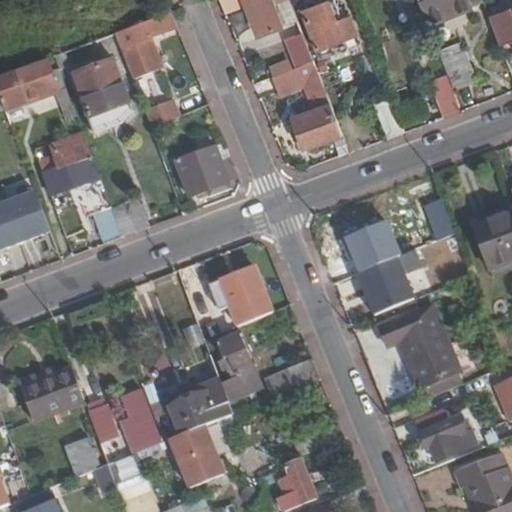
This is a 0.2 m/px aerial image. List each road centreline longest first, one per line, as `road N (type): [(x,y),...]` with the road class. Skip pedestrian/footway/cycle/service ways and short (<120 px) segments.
road 1 (residential): [(277,206),(401,511)]
road 2 (residential): [(277,206),(0,311)]
road 3 (residential): [(511,119),(277,206)]
road 4 (residential): [(194,0),(277,206)]
